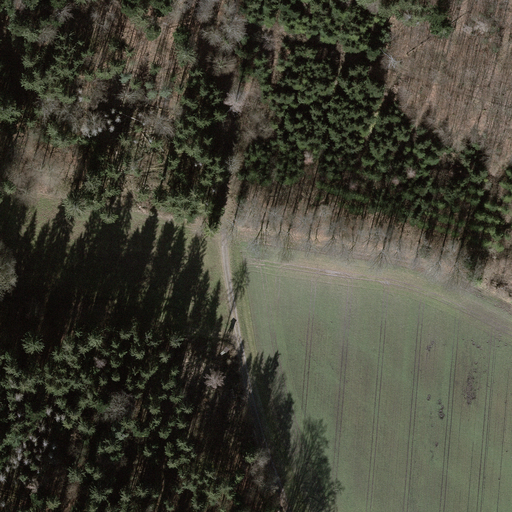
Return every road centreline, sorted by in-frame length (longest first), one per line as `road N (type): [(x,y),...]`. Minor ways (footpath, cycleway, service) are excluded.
road 1 (track): [(225,232),(405,260),(511,307)]
road 2 (track): [(292,511),(259,420),(225,232)]
